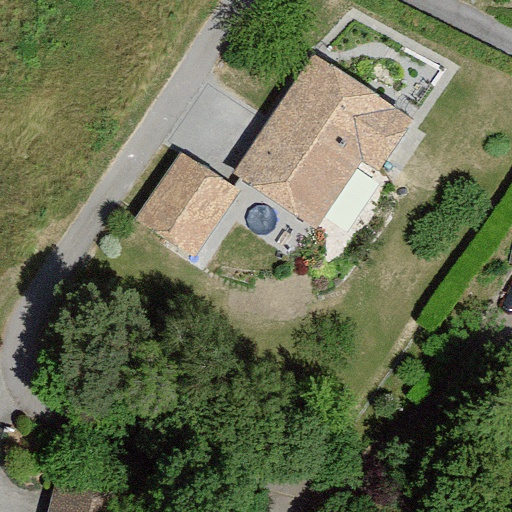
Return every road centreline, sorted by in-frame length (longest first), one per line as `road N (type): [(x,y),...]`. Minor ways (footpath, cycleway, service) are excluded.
road 1 (residential): [(243,0),(38,316),(3,409)]
road 2 (residential): [(3,409),(300,511)]
road 3 (residential): [(322,511),(511,373)]
